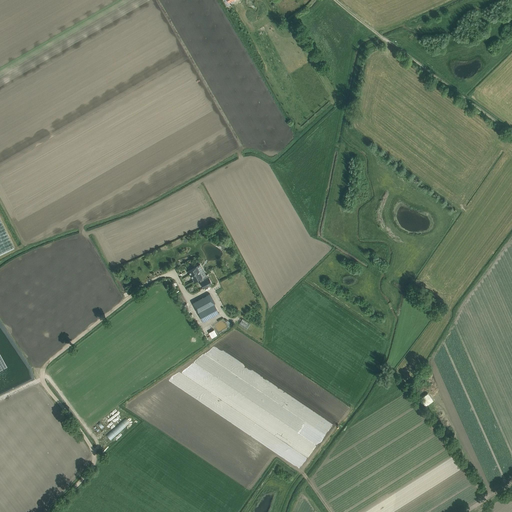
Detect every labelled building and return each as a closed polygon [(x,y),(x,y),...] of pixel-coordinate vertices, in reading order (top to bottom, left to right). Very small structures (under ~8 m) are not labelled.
[(0,189),(13,218),(18,223),(22,222),(27,217),(25,215),(22,209),(11,209),(17,204),(17,199),(15,194),(13,194),(10,191),(10,177),(5,177),(5,175),(1,179),(1,173),(4,173),(1,170),(1,168),(5,167),(1,167),(0,164),(0,189)] [(0,254),(14,248),(0,218),(0,254)] [(196,266),(188,270),(194,281),(199,278),(201,282),(200,282),(203,288),(212,283),(209,277),(204,280),(196,266)] [(165,291),(138,311),(141,316),(168,296),(165,291)] [(209,294),(193,303),(198,312),(203,321),(219,312),(214,304),(215,303),(209,294)] [(169,297),(162,302),(166,306),(172,301),(169,297)] [(173,303),(165,309),(167,311),(169,310),(170,312),(176,308),(173,303)] [(241,326),(253,332),(256,327),(243,321),(241,326)] [(130,357),(70,401),(75,407),(76,407),(79,411),(78,412),(80,415),(84,412),(81,408),(190,328),(186,323),(134,362),(130,357)] [(216,330),(211,334),(214,339),(219,336),(216,330)] [(56,381),(107,345),(105,342),(109,339),(110,339),(115,336),(113,333),(110,335),(53,376),(56,381)] [(194,353),(203,347),(200,343),(191,349),(194,353)] [(97,354),(57,382),(61,387),(101,359),(97,354)] [(106,357),(62,388),(65,393),(109,362),(106,357)] [(117,358),(66,395),(70,399),(120,362),(117,358)] [(116,409),(91,428),(95,433),(120,414),(116,409)] [(96,434),(100,439),(125,418),(121,413),(96,434)] [(104,445),(132,424),(128,418),(100,440),(104,445)]
